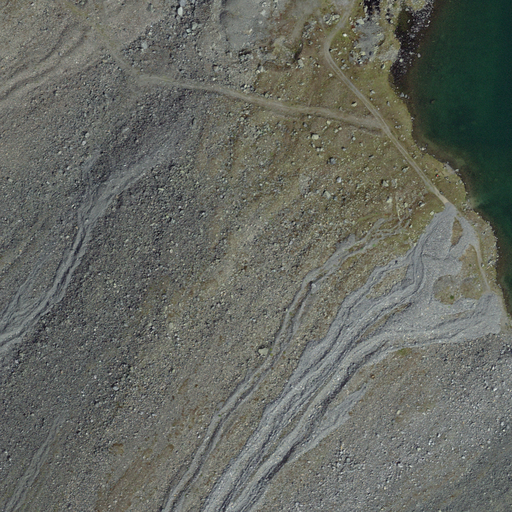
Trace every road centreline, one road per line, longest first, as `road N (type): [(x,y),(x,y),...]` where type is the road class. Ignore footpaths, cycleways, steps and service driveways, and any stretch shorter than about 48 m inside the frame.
road 1 (track): [(348,0),(329,45),(477,240),(494,309)]
road 2 (track): [(383,120),(145,74),(63,0)]
